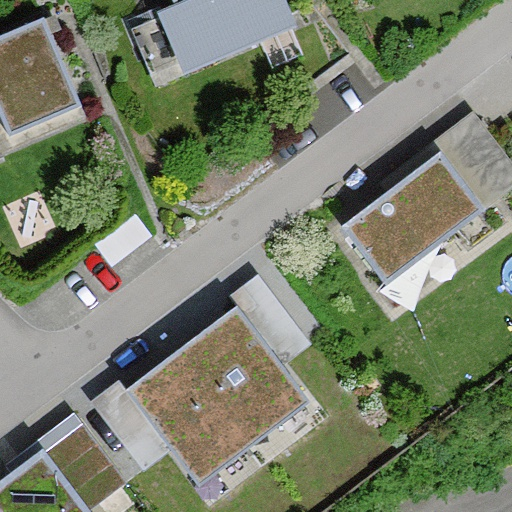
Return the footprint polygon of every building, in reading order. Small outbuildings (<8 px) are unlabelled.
[(314,42),(295,0),(171,0),(180,20),(170,25),(198,92),(314,42)] [(24,149),(89,123),(53,32),(0,53),(0,109),(7,107),(24,149)] [(342,231),(389,292),(511,198),(511,166),(474,118),(381,188),(388,196),(342,231)] [(200,479),(307,400),(239,308),(215,326),(156,369),(132,387),(200,479)] [(38,456),(48,469),(0,505),(0,511),(110,511),(133,495),(79,424),(38,456)]
